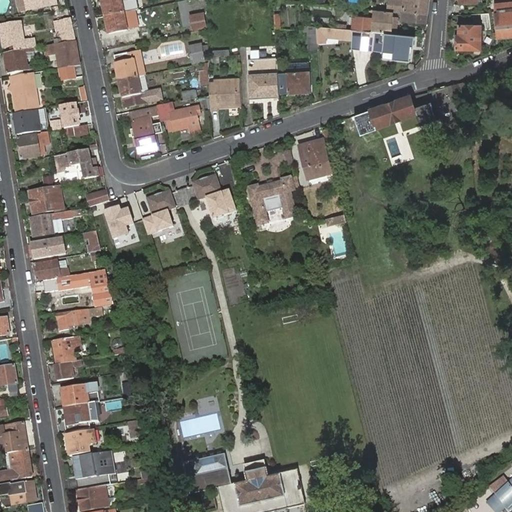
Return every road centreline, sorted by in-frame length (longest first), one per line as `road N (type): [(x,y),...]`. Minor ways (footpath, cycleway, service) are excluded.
road 1 (residential): [(436,77),(121,183),(81,0)]
road 2 (residential): [(59,511),(0,152)]
road 3 (track): [(368,511),(414,481),(511,437)]
road 4 (track): [(511,291),(493,259),(474,256),(393,279)]
